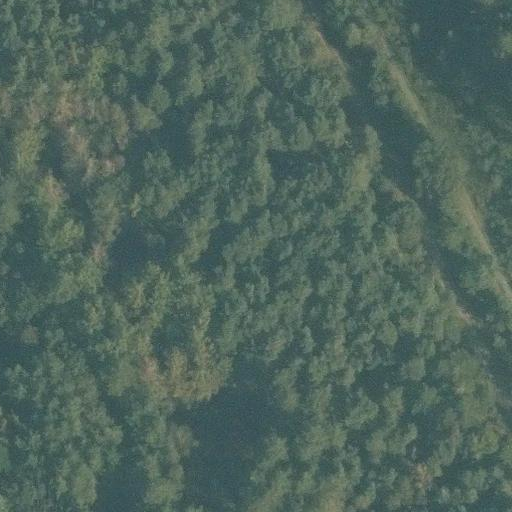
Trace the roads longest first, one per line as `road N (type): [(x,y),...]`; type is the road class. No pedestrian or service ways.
road 1 (track): [(305,0),(461,318)]
road 2 (track): [(461,318),(511,429)]
